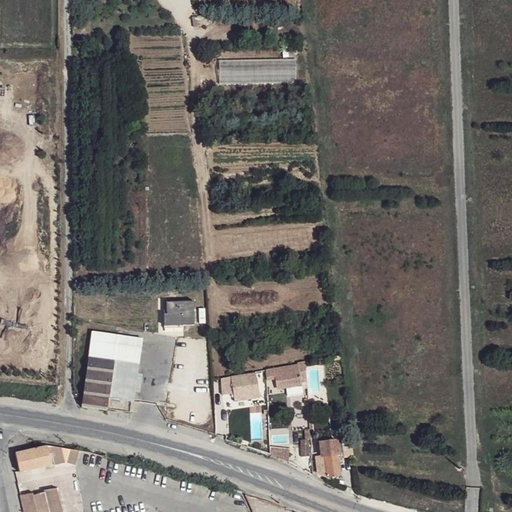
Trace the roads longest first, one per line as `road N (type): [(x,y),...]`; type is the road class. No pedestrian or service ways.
road 1 (residential): [(69,425),(67,0)]
road 2 (secondary): [(351,511),(147,441),(69,425)]
